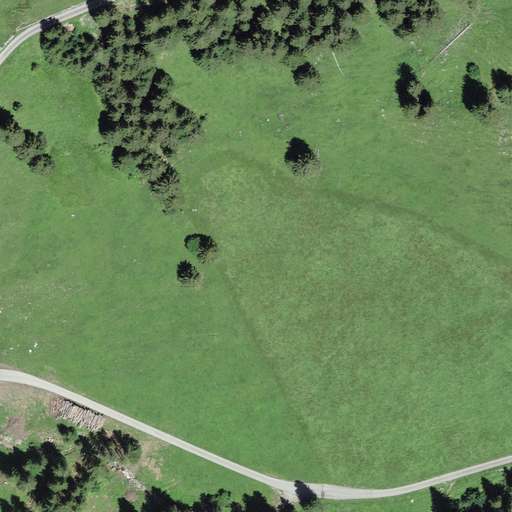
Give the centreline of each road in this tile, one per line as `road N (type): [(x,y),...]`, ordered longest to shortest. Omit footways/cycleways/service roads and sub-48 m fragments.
road 1 (unclassified): [(0,375),(58,389),(296,488),(389,492),(511,459)]
road 2 (unclassified): [(107,0),(32,31),(0,60)]
